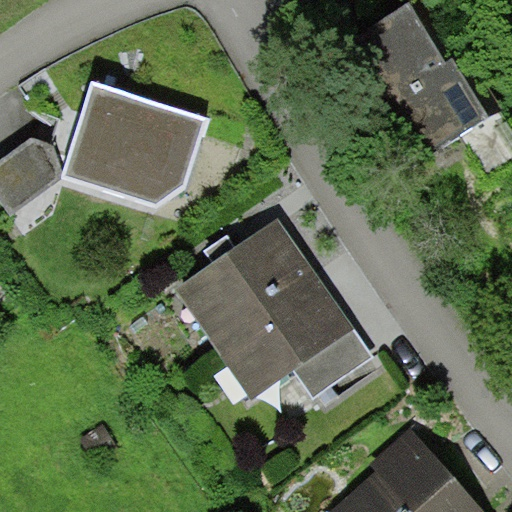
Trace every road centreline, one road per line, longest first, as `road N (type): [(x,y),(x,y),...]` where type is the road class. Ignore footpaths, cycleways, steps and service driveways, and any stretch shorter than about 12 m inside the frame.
road 1 (residential): [(226,0),(368,232),(511,418)]
road 2 (residential): [(0,81),(151,0)]
